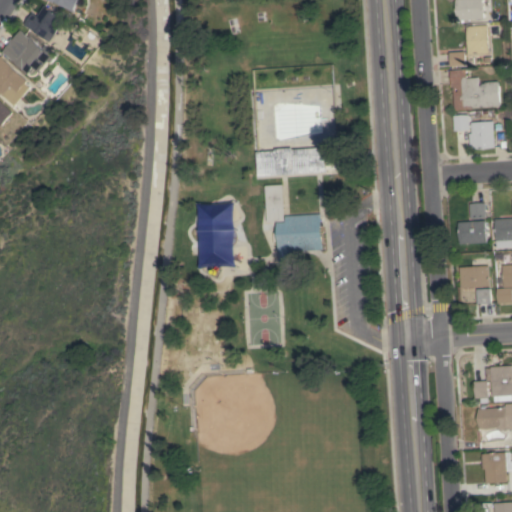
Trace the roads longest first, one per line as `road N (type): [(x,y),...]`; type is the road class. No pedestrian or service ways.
road 1 (residential): [(450,511),(417,0)]
road 2 (tertiary): [(417,511),(398,200)]
road 3 (tertiary): [(398,200),(383,0)]
